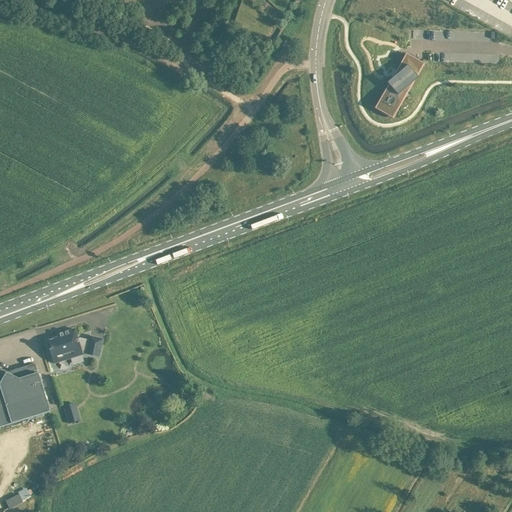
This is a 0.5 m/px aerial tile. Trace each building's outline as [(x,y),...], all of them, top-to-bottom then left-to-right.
[(356,0),(355,4),(399,28),(404,19),(406,21),(409,15),(407,14),(414,0),(356,0)] [(389,85),(374,110),(392,120),(410,89),(423,65),(406,55),(403,60),(389,85)] [(49,348),(54,364),(83,355),(81,351),(84,350),(87,351),(86,354),(99,357),(103,339),(90,337),(89,340),(80,338),(78,339),(75,329),(57,335),(58,338),(48,341),(51,348),(49,348)] [(0,427),(50,412),(35,364),(6,373),(0,369),(0,427)] [(76,409),(66,412),(70,423),(80,420),(76,409)] [(27,487),(19,491),(23,500),(31,496),(27,487)] [(19,494),(5,501),(9,509),(23,502),(23,501),(19,494)]
